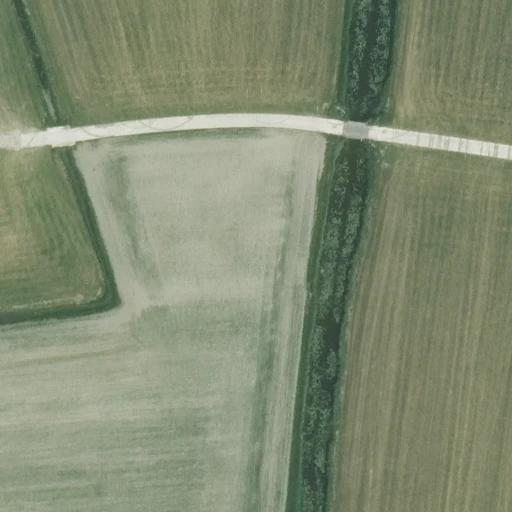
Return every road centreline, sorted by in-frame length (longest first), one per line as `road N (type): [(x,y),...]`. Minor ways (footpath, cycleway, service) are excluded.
road 1 (track): [(342,128),(174,123),(31,140)]
road 2 (track): [(342,128),(511,153)]
